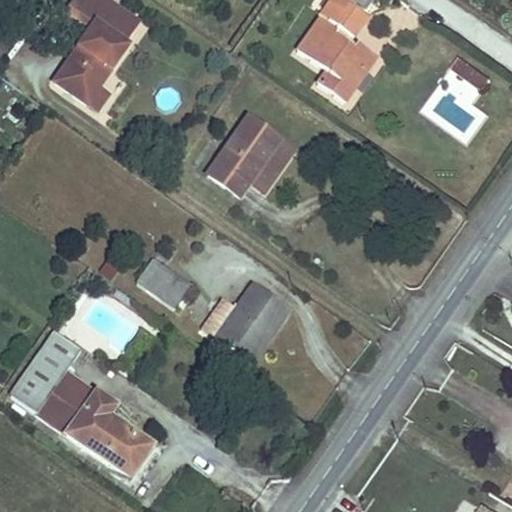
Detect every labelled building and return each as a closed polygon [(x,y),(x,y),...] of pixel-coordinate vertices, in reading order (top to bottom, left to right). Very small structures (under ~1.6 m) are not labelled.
[(128,51),(123,47),(106,35),(124,9),(110,0),(76,0),(69,12),(94,30),(57,84),(89,107),(128,51)] [(350,0),(343,0),(333,14),(360,34),(372,15),(350,0)] [(106,35),(123,47),(141,21),(124,9),(106,35)] [(325,17),(320,23),(337,35),(342,29),(325,17)] [(331,68),(325,77),(352,95),(358,88),(353,85),(367,66),(369,68),(375,61),(358,49),(337,35),(320,23),(304,49),(331,68)] [(363,42),(358,49),(375,61),(380,53),(363,42)] [(493,81),(463,60),(455,71),(486,92),(493,81)] [(352,95),(325,77),(321,83),(348,101),(352,95)] [(241,197),(252,182),(280,141),(250,119),(211,175),(241,197)] [(280,141),(252,182),(266,192),(295,151),(280,141)] [(199,289),(159,262),(141,286),(182,314),(199,289)] [(257,286),(220,340),(256,365),(293,309),(257,286)] [(63,334),(6,411),(31,429),(42,413),(134,480),(157,448),(114,418),(121,407),(72,371),(86,351),(63,334)]
